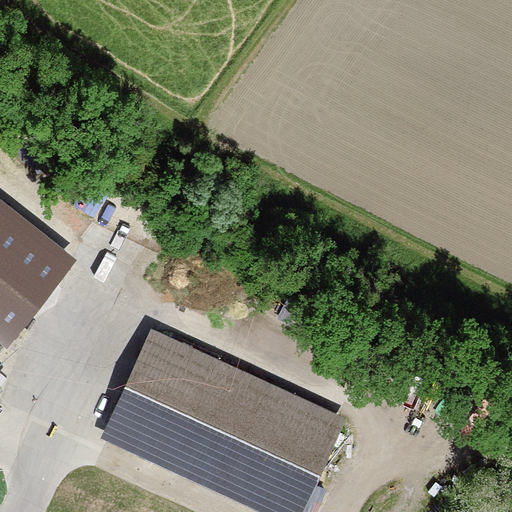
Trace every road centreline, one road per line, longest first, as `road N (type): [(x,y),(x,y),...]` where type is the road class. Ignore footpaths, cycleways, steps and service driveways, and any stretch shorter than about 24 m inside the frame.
road 1 (track): [(337,511),(387,413),(286,359)]
road 2 (track): [(28,415),(227,511)]
